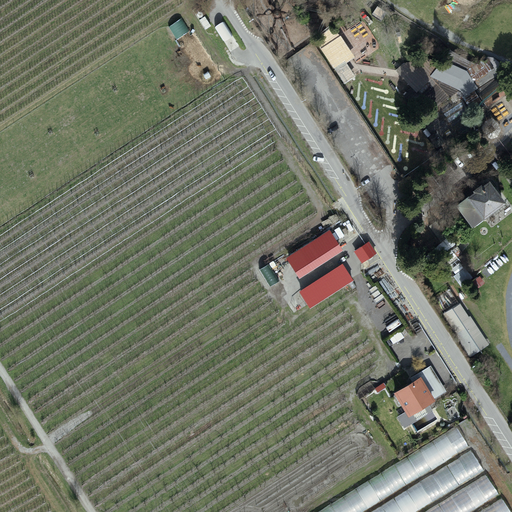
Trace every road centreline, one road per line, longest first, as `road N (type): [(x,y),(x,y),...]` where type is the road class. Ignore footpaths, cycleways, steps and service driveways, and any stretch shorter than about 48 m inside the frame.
road 1 (unclassified): [(221,0),(511,451)]
road 2 (track): [(0,368),(92,511)]
